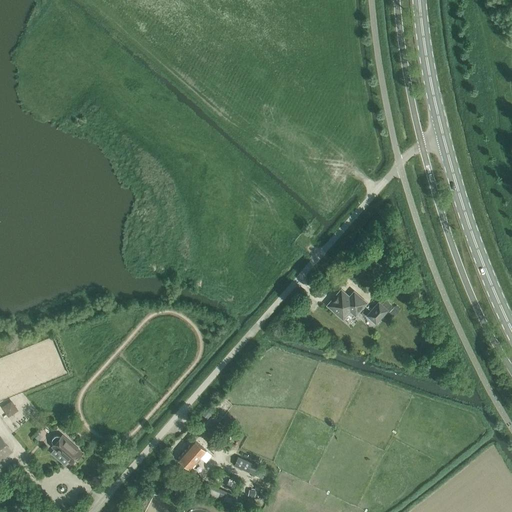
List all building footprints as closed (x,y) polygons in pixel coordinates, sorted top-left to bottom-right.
[(357,312),(365,303),(354,294),(349,299),(344,294),(343,295),(340,296),(339,295),(329,305),(339,314),(338,315),(343,320),(347,315),(346,313),(351,307),(357,312)] [(379,301),(371,311),(380,319),(389,310),(388,310),(392,305),(383,298),(380,302),(379,301)] [(395,307),(389,312),(394,317),(399,311),(395,307)] [(1,406),(8,417),(19,410),(12,399),(1,406)] [(208,408),(202,415),(207,419),(213,413),(208,408)] [(219,422),(214,430),(219,434),(225,426),(219,422)] [(81,452),(62,435),(60,437),(59,436),(57,435),(54,436),(52,439),(51,441),(52,444),(53,445),(52,446),(69,461),(72,458),(74,459),(81,452)] [(0,439),(0,457),(9,451),(0,439)] [(198,459),(206,450),(194,440),(178,459),(189,469),(195,463),(196,464),(199,461),(198,459)] [(234,466),(256,476),(262,479),(266,470),(238,457),(234,466)] [(205,492),(204,495),(233,507),(234,505),(240,508),(244,499),(208,483),(204,492),(205,492)]
